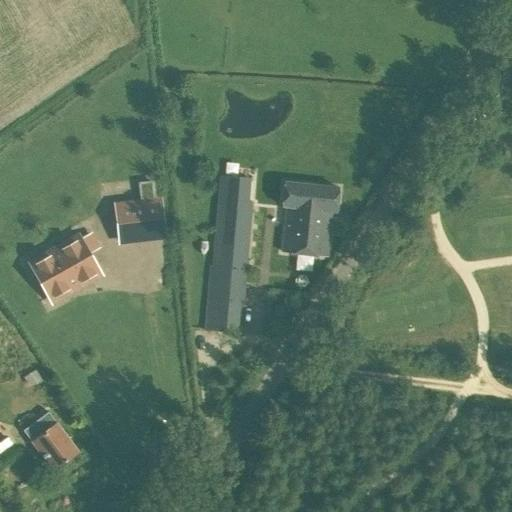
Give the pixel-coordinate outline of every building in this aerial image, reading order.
[(210,262),(205,331),(240,334),(257,171),(222,168),(211,262),(210,262)] [(335,212),(338,187),(284,181),(281,208),(285,208),(281,252),(326,257),(331,212),(335,212)] [(166,240),(161,197),(113,202),(118,245),(165,240),(166,240)] [(98,246),(91,233),(82,238),(79,233),(26,261),(50,305),(103,276),(90,251),(98,246)] [(90,421),(133,442),(139,429),(96,409),(90,421)] [(48,415),(24,434),(32,444),(53,471),(77,453),(55,424),(48,415)]
